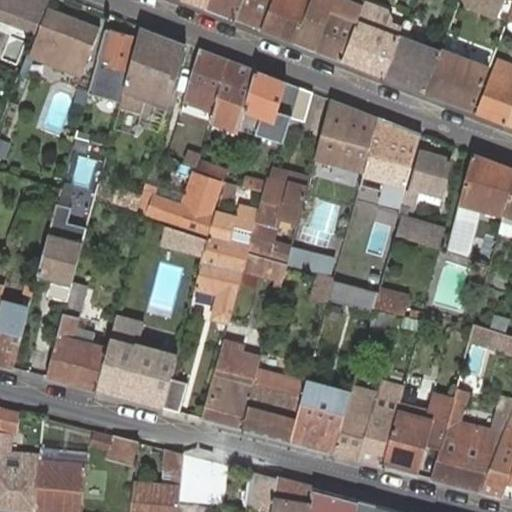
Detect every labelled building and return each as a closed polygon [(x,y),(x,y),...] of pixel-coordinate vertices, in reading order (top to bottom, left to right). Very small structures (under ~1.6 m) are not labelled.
[(0,0),(0,16),(37,30),(48,0),(0,0)] [(185,0),(207,8),(209,0),(185,0)] [(209,0),(207,8),(236,20),(263,30),(273,0),(209,0)] [(273,0),(263,30),(296,42),(311,0),(304,0),(303,0),(273,0)] [(311,0),(296,42),(342,61),(363,6),(365,0),(353,0),(353,3),(346,0),(311,0)] [(503,0),(461,0),(460,1),(498,17),(503,0)] [(363,6),(342,61),(385,77),(399,37),(403,28),(390,23),(391,18),(388,10),(365,2),(363,6)] [(78,69),(83,72),(101,27),(49,7),(31,51),(45,56),(78,69)] [(399,37),(385,77),(425,93),(441,53),(406,40),(413,23),(407,21),(403,28),(399,37)] [(178,72),(186,43),(172,38),(141,26),(138,38),(126,84),(120,105),(142,111),(164,118),(178,72)] [(126,84),(138,38),(110,30),(103,58),(99,57),(92,80),(90,87),(89,92),(104,96),(108,79),(126,84)] [(200,48),(184,99),(213,111),(215,105),(228,59),(200,48)] [(441,53),(425,93),(449,102),(473,111),(490,69),(442,51),(441,53)] [(215,105),(213,111),(242,123),(243,119),(245,110),(257,70),(228,59),(215,105)] [(497,68),(479,114),(505,124),(509,114),(511,106),(511,65),(507,64),(505,71),(497,68)] [(289,124),(291,117),(300,86),(287,81),(257,70),(245,110),(276,121),(285,124),(286,124),(289,124)] [(90,87),(82,85),(78,97),(87,99),(89,92),(90,87)] [(305,121),(314,91),(300,86),(291,117),(305,121)] [(332,98),(316,157),(364,172),(379,117),(355,108),(332,98)] [(276,121),(245,110),(243,119),(242,123),(281,139),(286,124),(285,124),(276,121)] [(384,199),(404,126),(379,117),(364,172),(356,202),(366,205),(369,195),(384,199)] [(9,140),(0,136),(0,152),(4,155),(9,140)] [(440,248),(446,229),(429,224),(428,227),(417,224),(418,221),(407,218),(410,209),(413,210),(417,196),(439,202),(452,159),(422,150),(411,190),(407,189),(400,216),(402,217),(397,235),(440,248)] [(505,212),(511,188),(511,167),(473,153),(461,200),(453,230),(448,250),(469,258),(474,237),(483,205),(505,212)] [(277,169),(274,178),(308,187),(310,178),(277,169)] [(221,197),(226,183),(205,175),(192,209),(215,218),(217,213),(221,197)] [(243,187),(264,192),(267,181),(246,176),(243,187)] [(298,221),(308,187),(274,178),(270,177),(268,176),(267,181),(264,192),(259,211),(249,246),(248,252),(287,263),(292,246),(273,241),(280,216),(298,221)] [(238,185),(226,183),(221,197),(233,201),(238,185)] [(511,188),(505,212),(499,232),(511,234),(511,231),(511,188)] [(39,274),(73,283),(84,242),(65,236),(69,222),(76,193),(62,190),(51,233),(39,274)] [(148,213),(210,237),(215,218),(192,209),(155,195),(148,213)] [(210,237),(209,242),(205,256),(202,265),(197,286),(219,292),(213,316),(230,320),(236,296),(243,268),(248,252),(249,246),(259,211),(240,207),(237,219),(231,241),(226,239),(232,217),(230,217),(217,213),(215,218),(210,237)] [(237,219),(232,217),(226,239),(231,241),(237,219)] [(69,222),(65,236),(84,242),(88,227),(69,222)] [(209,242),(167,227),(163,243),(205,256),(209,242)] [(325,250),(319,271),(334,275),(340,254),(325,250)] [(283,280),(287,263),(248,252),(243,268),(277,278),(283,280)] [(343,270),(340,281),(356,285),(359,274),(343,270)] [(335,279),(320,274),(313,300),(328,305),(329,301),(334,283),(335,279)] [(64,314),(47,377),(97,390),(107,351),(91,346),(73,341),(76,327),(79,317),(87,287),(73,283),(64,314)] [(378,295),(334,283),(329,301),(373,313),(374,309),(378,295)] [(1,303),(0,307),(0,364),(13,368),(35,288),(27,286),(24,300),(26,300),(23,309),(1,303)] [(406,301),(379,295),(376,309),(403,315),(406,301)] [(412,310),(410,317),(421,319),(422,312),(412,310)] [(393,329),(395,315),(375,311),(372,326),(393,329)] [(496,314),(491,329),(505,334),(510,320),(496,314)] [(107,351),(97,390),(164,407),(171,379),(177,357),(138,347),(143,325),(116,318),(107,351)] [(491,329),(473,323),(469,341),(511,354),(511,335),(506,334),(505,334),(491,329)] [(95,332),(76,327),(73,341),(91,346),(95,332)] [(219,359),(203,418),(242,428),(258,370),(258,369),(260,361),(262,356),(241,351),(243,344),(224,339),(221,350),(219,359)] [(258,370),(242,428),(292,441),(305,390),(307,381),(258,369),(258,370)] [(441,448),(432,478),(482,491),(508,424),(510,417),(511,416),(511,412),(511,399),(503,396),(497,412),(493,429),(461,421),(471,391),(463,389),(466,379),(459,377),(457,387),(453,399),(451,408),(443,439),(441,448)] [(171,379),(164,407),(179,411),(187,384),(171,379)] [(305,390),(292,441),(335,452),(350,398),(351,393),(341,390),(337,407),(311,399),(316,383),(307,381),(305,390)] [(341,390),(316,383),(311,399),(337,407),(341,390)] [(350,398),(335,452),(359,459),(374,404),(374,403),(378,390),(354,384),(351,393),(350,398)] [(401,402),(383,465),(418,474),(428,435),(443,439),(451,408),(453,399),(433,394),(429,410),(401,402)] [(374,404),(359,459),(383,465),(398,409),(374,403),(374,404)] [(20,420),(21,411),(2,406),(0,424),(0,430),(4,431),(18,433),(20,420)] [(508,424),(482,491),(503,497),(507,479),(511,480),(511,412),(511,416),(510,417),(508,424)] [(133,465),(139,442),(115,435),(96,431),(92,446),(111,451),(109,456),(133,465)] [(89,453),(42,447),(41,456),(40,461),(88,466),(89,453)] [(182,468),(184,454),(167,449),(165,470),(174,471),(172,487),(163,486),(136,483),(132,511),(177,511),(179,504),(180,487),(182,468)] [(40,461),(41,456),(22,454),(22,457),(20,469),(7,468),(9,455),(0,454),(0,508),(35,511),(40,461)] [(22,457),(9,455),(7,468),(20,469),(22,457)] [(40,461),(35,511),(42,511),(82,511),(88,466),(40,461)] [(199,470),(182,468),(180,487),(179,504),(195,506),(199,470)] [(174,471),(165,470),(163,486),(172,487),(174,471)] [(253,472),(248,511),(311,511),(314,488),(272,477),(253,472)] [(376,511),(377,505),(314,488),(311,511),(376,511)]
